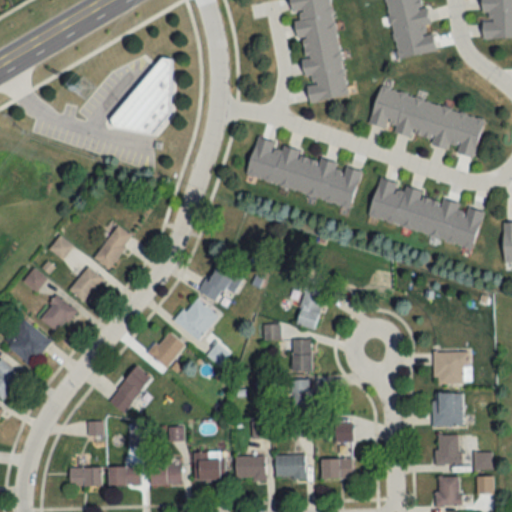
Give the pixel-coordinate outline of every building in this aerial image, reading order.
[(346,96),(330,0),(291,0),(308,102),(346,96)] [(383,0),(396,59),(435,51),(423,0),(383,0)] [(511,0),(480,0),(481,38),(511,37),(511,0)] [(172,58),(160,57),(113,117),(113,120),(124,129),(152,131),(167,112),(172,58)] [(368,126),(473,155),(484,117),(379,87),(368,126)] [(245,176),(350,207),(362,170),(256,139),(245,176)] [(483,210),(379,179),(367,217),(472,248),(483,210)] [(511,222),(503,223),(503,262),(511,261),(511,222)] [(93,257),(109,268),(132,236),(117,225),(93,257)] [(59,237),(50,248),(61,258),(71,247),(59,237)] [(198,288),(217,302),(226,289),(232,294),(241,282),(217,263),(198,288)] [(83,302),(102,277),(87,266),(68,290),(83,302)] [(326,284),(307,279),(295,324),(314,329),(326,284)] [(38,318),(57,334),(76,311),(57,295),(38,318)] [(218,317),(194,296),(174,320),(198,340),(218,317)] [(5,344),(30,364),(50,341),(25,320),(5,344)] [(147,352),(165,368),(185,346),(168,330),(147,352)] [(311,339),(292,339),(292,371),(311,371),(311,339)] [(219,363),(227,353),(217,345),(208,356),(215,361),(215,360),(219,363)] [(434,351),(434,383),(467,383),(467,351),(434,351)] [(0,397),(2,399),(22,376),(1,357),(0,358),(0,397)] [(151,377),(135,365),(109,401),(126,413),(151,377)] [(311,379),(290,379),(290,413),(327,413),(327,394),(311,394),(311,379)] [(462,426),(462,393),(432,393),(432,426),(462,426)] [(293,420),(293,436),(310,436),(310,420),(293,420)] [(88,435),(102,435),(102,422),(88,422),(88,435)] [(352,424),(335,424),(335,441),(352,441),(352,424)] [(459,435),(435,435),(435,464),(459,464),(459,435)] [(194,452),(194,479),(224,479),(224,452),(194,452)] [(275,455),(275,478),(305,478),(305,455),(275,455)] [(235,456),(235,479),(265,479),(265,456),(235,456)] [(322,479),(352,479),(352,459),(322,459),(322,479)] [(181,464),(149,465),(150,484),(181,484),(181,464)] [(107,466),(107,485),(140,485),(140,466),(107,466)] [(69,486),(102,486),(102,467),(69,467),(69,486)] [(460,506),(460,476),(436,477),(437,506),(460,506)]
